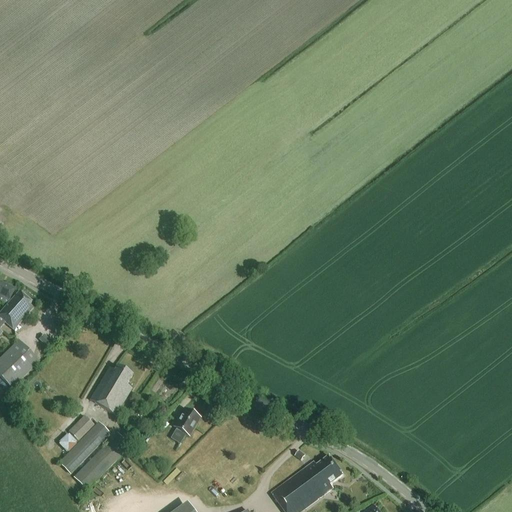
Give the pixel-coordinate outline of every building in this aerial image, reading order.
[(0,300),(8,305),(15,290),(0,282),(0,300)] [(19,292),(8,305),(0,314),(0,337),(3,334),(0,331),(0,330),(5,324),(14,332),(34,309),(29,306),(32,303),(19,292)] [(53,345),(45,336),(39,341),(48,350),(53,345)] [(19,343),(0,360),(0,378),(11,389),(38,361),(19,343)] [(109,369),(90,402),(116,417),(132,390),(127,387),(133,377),(116,368),(114,372),(109,369)] [(189,438),(200,420),(201,418),(184,408),(172,428),(173,429),(176,431),(171,440),(180,445),(185,436),(189,438)] [(80,443),(59,464),(71,476),(111,436),(99,424),(95,428),(84,417),(69,433),(80,443)] [(117,434),(73,479),(87,492),(131,448),(117,434)] [(295,457),(302,462),(306,457),(299,452),(295,457)] [(314,464),(271,495),(283,511),(303,511),(325,497),(325,496),(333,490),(331,486),(344,477),(330,458),(317,467),(314,464)] [(175,511),(193,511),(187,503),(175,511)]
